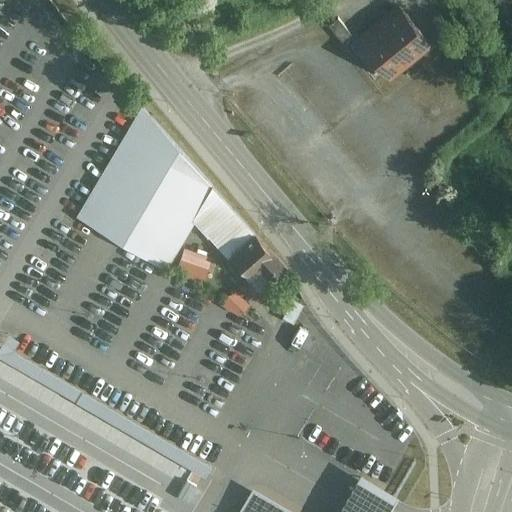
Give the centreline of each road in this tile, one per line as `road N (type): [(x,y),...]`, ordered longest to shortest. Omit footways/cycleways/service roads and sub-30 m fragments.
road 1 (secondary): [(304,245),(341,310),(446,439),(474,511)]
road 2 (secondary): [(304,245),(105,0)]
road 3 (secondary): [(505,420),(399,353),(304,245)]
road 4 (unknown): [(171,82),(350,0)]
